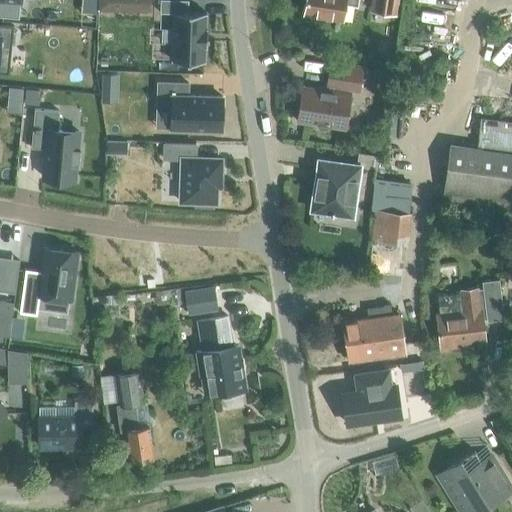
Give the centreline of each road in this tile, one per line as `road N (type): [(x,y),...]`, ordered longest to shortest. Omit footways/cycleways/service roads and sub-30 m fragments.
road 1 (unclassified): [(307,464),(215,480),(0,494)]
road 2 (residential): [(272,241),(0,209)]
road 3 (unclassified): [(238,0),(272,241)]
road 4 (unclassified): [(272,241),(307,464)]
road 5 (unclassified): [(511,400),(307,464)]
